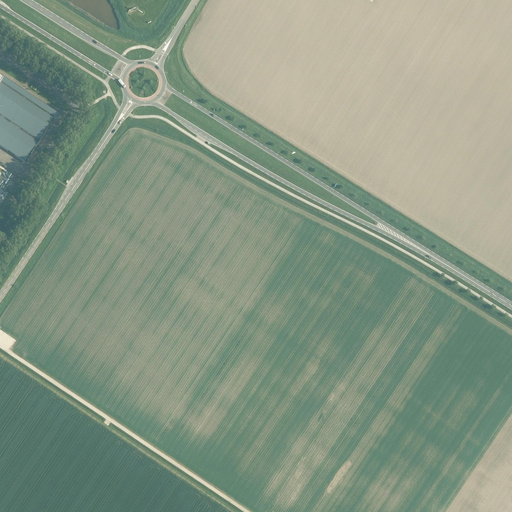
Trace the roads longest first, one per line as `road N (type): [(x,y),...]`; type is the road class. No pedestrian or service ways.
road 1 (primary): [(151,101),(293,190),(414,246)]
road 2 (primary): [(414,246),(163,84)]
road 3 (track): [(245,511),(0,345)]
road 4 (unclassified): [(6,219),(79,108),(0,53)]
road 5 (primary): [(0,6),(122,82)]
road 6 (secondary): [(37,240),(116,122)]
road 7 (primary): [(132,64),(25,0)]
